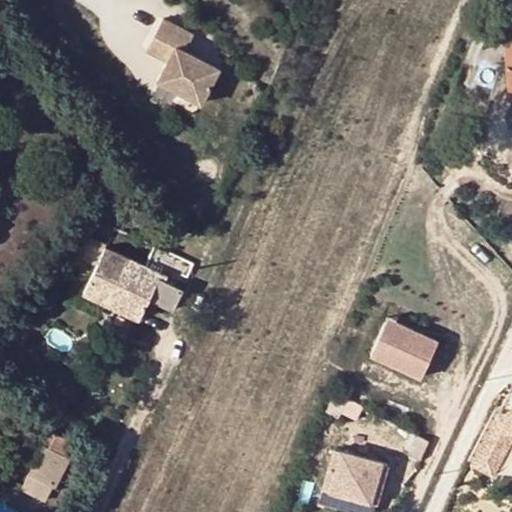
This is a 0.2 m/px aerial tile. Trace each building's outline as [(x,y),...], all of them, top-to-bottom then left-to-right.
[(156,81),(202,100),(217,63),(181,49),(187,33),(155,20),(142,52),(164,61),(156,81)] [(511,40),(503,41),(505,81),(511,80),(511,40)] [(128,255),(104,244),(83,291),(106,302),(128,255)] [(128,255),(106,302),(137,317),(148,297),(161,270),(181,280),(190,262),(154,246),(146,263),(128,255)] [(44,270),(33,264),(23,277),(33,285),(44,270)] [(178,285),(181,280),(161,270),(148,297),(172,308),(182,287),(178,285)] [(383,312),(366,351),(424,376),(441,337),(383,312)] [(23,395),(4,385),(0,393),(0,426),(5,429),(23,395)] [(511,387),(472,461),(496,474),(511,444),(511,387)] [(348,395),(336,390),(327,411),(339,417),(348,395)] [(47,448),(41,458),(62,469),(75,443),(43,426),(35,441),(47,448)] [(419,458),(428,440),(413,431),(404,447),(408,449),(407,452),(419,458)] [(353,496),(375,502),(386,464),(334,448),(319,499),(350,508),(353,496)] [(62,469),(41,458),(25,489),(46,500),(62,469)] [(362,511),(372,511),(375,502),(353,496),(350,508),(362,511)]
